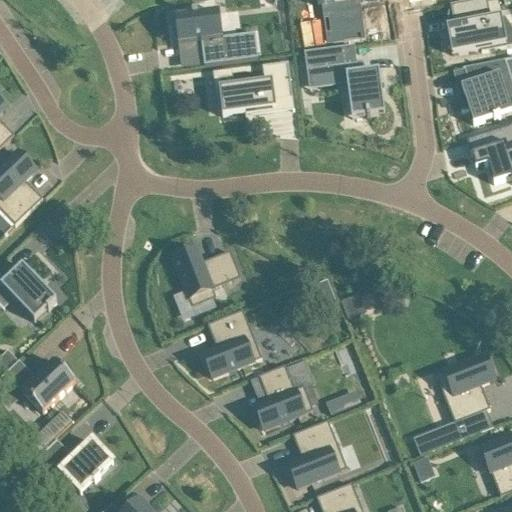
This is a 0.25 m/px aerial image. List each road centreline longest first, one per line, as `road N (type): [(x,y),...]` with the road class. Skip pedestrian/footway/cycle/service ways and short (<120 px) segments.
road 1 (residential): [(127,180),(110,260),(132,364),(229,465),(255,511)]
road 2 (residential): [(408,203),(333,182),(186,189),(127,180)]
road 3 (residential): [(408,203),(425,156),(406,10)]
road 4 (residential): [(127,136),(80,136),(63,125),(0,33)]
road 5 (residential): [(127,136),(122,84),(104,33),(78,0)]
road 6 (residential): [(511,266),(466,231),(408,203)]
